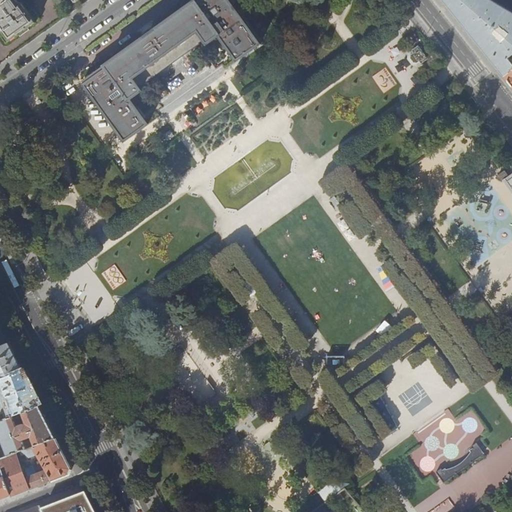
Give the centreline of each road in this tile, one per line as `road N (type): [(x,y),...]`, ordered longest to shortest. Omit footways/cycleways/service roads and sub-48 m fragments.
road 1 (secondary): [(110,467),(0,261)]
road 2 (residential): [(126,0),(0,89)]
road 3 (residential): [(419,0),(499,100)]
